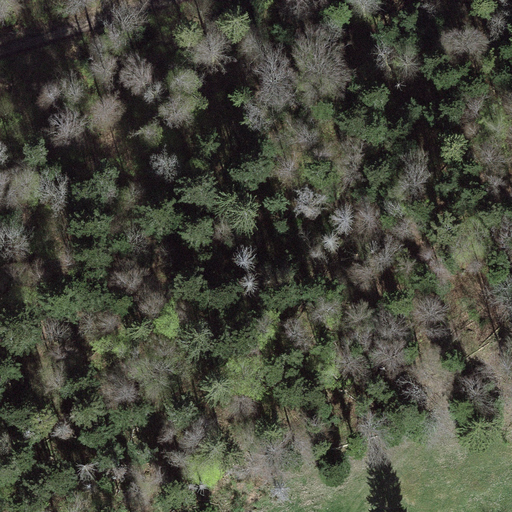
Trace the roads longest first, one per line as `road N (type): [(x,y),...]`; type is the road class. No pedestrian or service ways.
road 1 (track): [(350,511),(511,334)]
road 2 (track): [(0,48),(168,0)]
